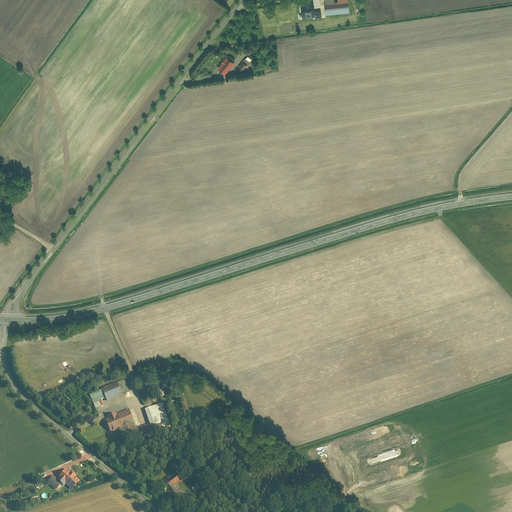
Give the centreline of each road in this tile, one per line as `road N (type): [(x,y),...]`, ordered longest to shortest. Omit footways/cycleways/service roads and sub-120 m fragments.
road 1 (tertiary): [(2,319),(104,308),(403,216),(511,197)]
road 2 (unclassified): [(242,0),(2,319)]
road 3 (unclassified): [(0,349),(18,392),(158,511)]
